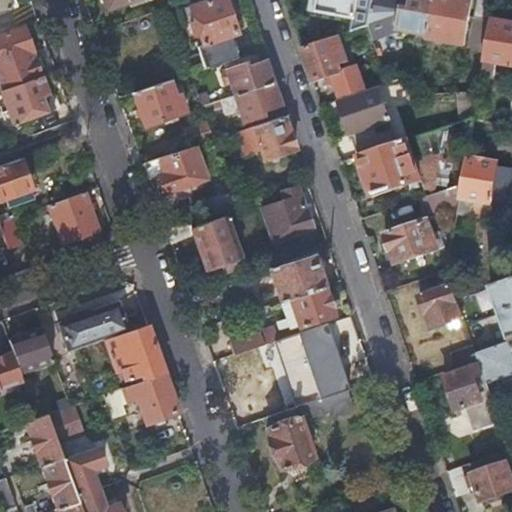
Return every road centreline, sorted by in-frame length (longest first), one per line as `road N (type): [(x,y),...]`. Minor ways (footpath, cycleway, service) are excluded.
road 1 (residential): [(439,511),(263,0)]
road 2 (residential): [(146,244),(215,445)]
road 3 (residential): [(0,297),(146,244)]
road 4 (residential): [(102,119),(146,244)]
road 5 (residential): [(61,0),(102,119)]
